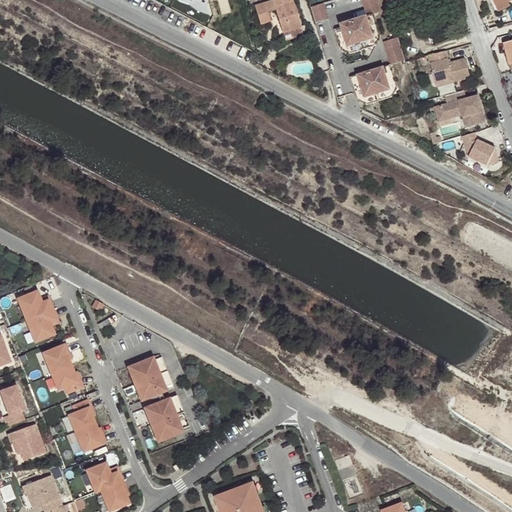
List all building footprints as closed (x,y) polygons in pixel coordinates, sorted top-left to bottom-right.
[(285,32),(303,26),(294,0),(267,0),(256,4),(261,22),(271,19),(269,11),(277,9),(285,32)] [(377,0),(363,0),(368,16),(358,19),(361,30),(355,32),(352,21),(341,24),(343,27),(335,29),(341,49),(345,51),(348,50),(347,47),(381,37),(375,14),(381,12),(377,0)] [(509,0),(496,6),(499,11),(511,5),(509,0)] [(326,3),(313,7),(317,23),(330,19),(326,3)] [(358,19),(352,21),(355,32),(361,30),(358,19)] [(305,34),(303,26),(285,32),(287,40),(305,34)] [(376,46),(381,37),(347,47),(348,50),(345,51),(349,54),(376,46)] [(399,38),(384,43),(391,65),(406,61),(399,38)] [(446,51),(429,56),(436,82),(453,78),(454,82),(470,78),(465,58),(449,63),(446,51)] [(397,88),(391,65),(373,70),(376,81),(370,83),(367,72),(350,77),(356,100),(397,88)] [(376,81),(373,70),(367,72),(370,83),(376,81)] [(453,78),(436,82),(437,87),(454,82),(453,78)] [(392,97),(397,88),(356,100),(365,105),(392,97)] [(465,128),(485,122),(477,96),(469,98),(470,100),(466,101),(466,99),(463,91),(444,96),(446,104),(434,108),(438,122),(450,119),(462,116),(465,128)] [(450,119),(438,122),(439,127),(452,124),(450,119)] [(477,139),(475,132),(462,135),(468,155),(486,165),(499,161),(495,148),(477,139)] [(19,300),(27,321),(54,311),(50,301),(42,304),(40,301),(37,293),(19,300)] [(54,311),(27,321),(36,342),(54,335),(51,327),(49,323),(57,320),(54,311)] [(0,364),(10,361),(0,333),(0,364)] [(53,375),(71,368),(69,360),(66,354),(69,353),(66,346),(44,354),(53,375)] [(152,357),(132,366),(138,382),(145,399),(173,388),(161,357),(153,360),(152,357)] [(134,384),(138,382),(132,366),(127,368),(134,384)] [(53,375),(52,376),(58,390),(65,387),(68,394),(83,388),(80,381),(78,382),(75,375),(75,374),(74,374),(71,368),(53,375)] [(141,401),(145,399),(138,382),(134,384),(141,401)] [(7,425),(24,419),(21,410),(25,409),(16,384),(0,389),(0,390),(8,414),(3,416),(4,416),(7,425)] [(155,423),(162,440),(183,431),(182,429),(189,426),(176,395),(148,407),(155,423)] [(75,431),(95,423),(92,416),(89,409),(91,408),(89,401),(74,407),(76,414),(69,416),(75,431)] [(151,425),(155,423),(148,407),(144,409),(151,425)] [(35,423),(7,433),(10,441),(12,440),(16,439),(20,452),(23,459),(45,451),(35,423)] [(98,431),(95,423),(75,431),(84,452),(106,443),(102,436),(100,437),(98,431)] [(158,442),(162,440),(155,423),(151,425),(158,442)] [(20,452),(16,439),(12,440),(17,454),(20,452)] [(180,461),(173,466),(176,471),(183,465),(180,461)] [(87,471),(96,492),(101,490),(122,482),(119,472),(110,475),(109,472),(106,464),(87,471)] [(52,507),(63,504),(54,472),(24,480),(27,488),(27,489),(29,488),(33,487),(37,502),(42,501),(44,509),(52,507)] [(122,482),(101,490),(109,511),(128,503),(125,496),(123,490),(126,489),(123,481),(122,482)] [(215,497),(221,511),(262,511),(252,483),(215,497)] [(69,511),(67,503),(63,504),(52,507),(53,511),(69,511)]
